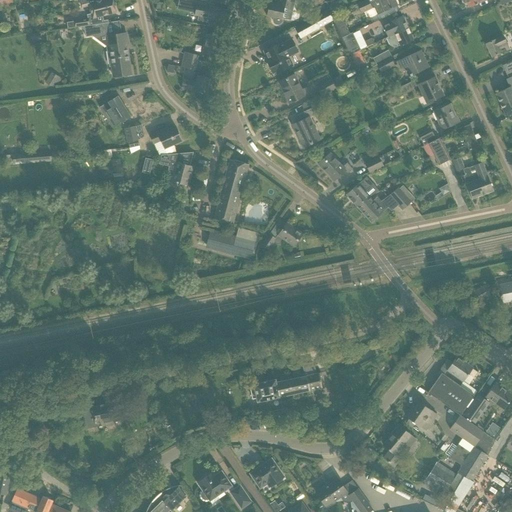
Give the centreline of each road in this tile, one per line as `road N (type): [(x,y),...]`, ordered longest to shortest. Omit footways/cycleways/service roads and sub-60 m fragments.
road 1 (unclassified): [(106,511),(166,456),(215,437),(340,446),(447,326)]
road 2 (unclassified): [(408,297),(388,319),(353,334),(58,396),(19,397)]
road 3 (residential): [(511,175),(429,0)]
road 4 (residential): [(238,127),(216,131),(169,97),(155,72),(140,0)]
road 5 (unclassified): [(365,240),(256,155),(238,127)]
road 6 (unclassified): [(106,511),(38,471),(23,448),(19,397)]
road 7 (residential): [(365,240),(511,208)]
road 8 (residential): [(245,0),(231,65),(238,127)]
